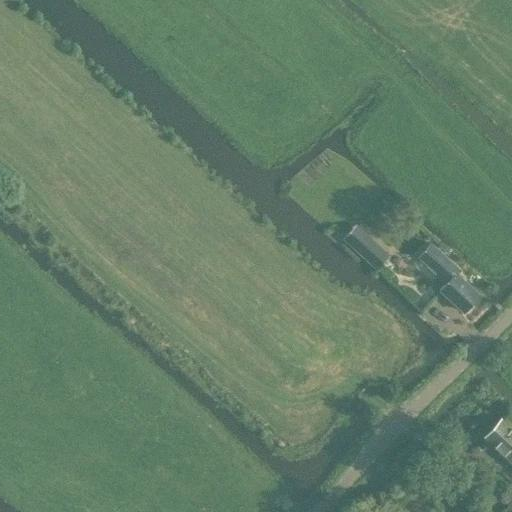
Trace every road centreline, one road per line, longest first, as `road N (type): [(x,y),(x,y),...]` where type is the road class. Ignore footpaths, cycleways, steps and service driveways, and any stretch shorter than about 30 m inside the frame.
road 1 (track): [(402,422),(362,389),(281,403),(247,384),(83,245),(0,159)]
road 2 (unclassified): [(317,511),(511,312)]
